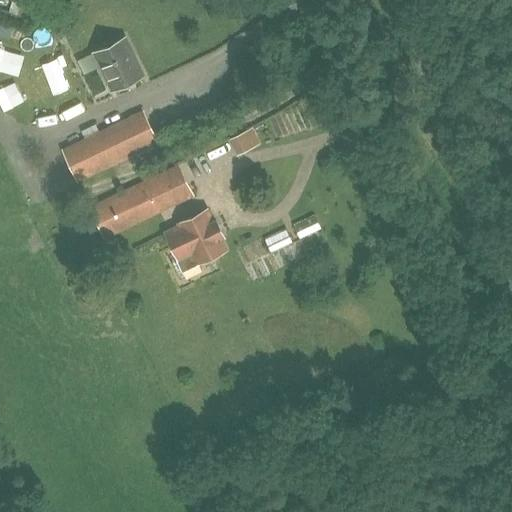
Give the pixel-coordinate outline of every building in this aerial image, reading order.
[(124,38),(95,52),(112,88),(141,74),(124,38)] [(76,179),(156,141),(142,112),(62,150),(76,179)] [(178,165),(90,208),(104,237),(192,194),(178,165)] [(166,232),(178,258),(183,269),(225,249),(219,236),(222,234),(216,220),(212,222),(206,209),(179,222),(180,225),(166,232)] [(293,224),(300,238),(321,228),(314,213),(293,224)] [(292,242),(286,227),(264,237),(271,252),(292,242)]
